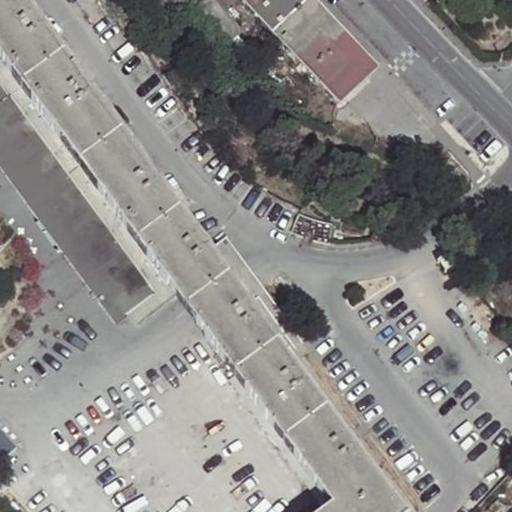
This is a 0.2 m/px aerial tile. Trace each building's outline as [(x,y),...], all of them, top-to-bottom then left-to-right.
[(54,43),(22,0),(0,0),(0,61),(11,76),(54,43)] [(187,0),(209,22),(222,10),(212,0),(187,0)] [(243,0),(336,101),(374,65),(314,0),(243,0)] [(222,10),(209,22),(227,43),(242,31),(222,10)] [(113,123),(54,43),(11,76),(39,114),(69,155),(113,123)] [(0,103),(0,147),(123,316),(153,294),(8,97),(0,103)] [(171,202),(113,123),(69,155),(98,194),(126,233),(171,202)] [(220,269),(171,202),(126,233),(150,264),(178,302),(220,269)] [(437,263),(443,272),(457,262),(451,253),(437,263)] [(248,306),(220,269),(178,302),(227,369),(271,337),(248,306)] [(294,368),(271,337),(227,369),(277,437),(320,403),(294,368)] [(320,403),(277,437),(330,509),(374,477),(337,426),(320,403)] [(400,511),(374,477),(326,511),(400,511)]
